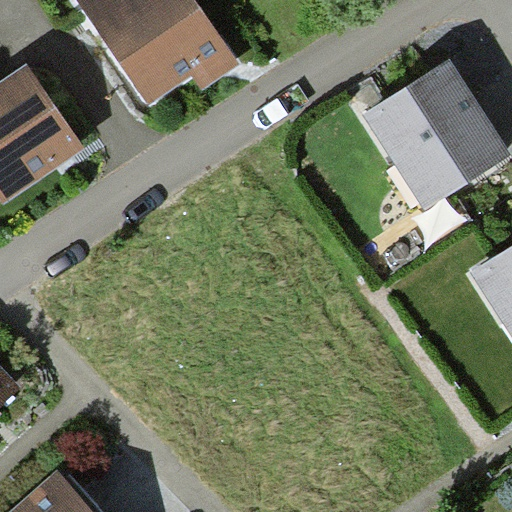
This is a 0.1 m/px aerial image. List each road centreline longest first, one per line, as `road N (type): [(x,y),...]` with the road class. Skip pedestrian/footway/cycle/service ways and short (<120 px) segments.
road 1 (residential): [(432,0),(148,176)]
road 2 (residential): [(148,176),(129,142),(8,0)]
road 3 (residential): [(148,176),(0,279)]
